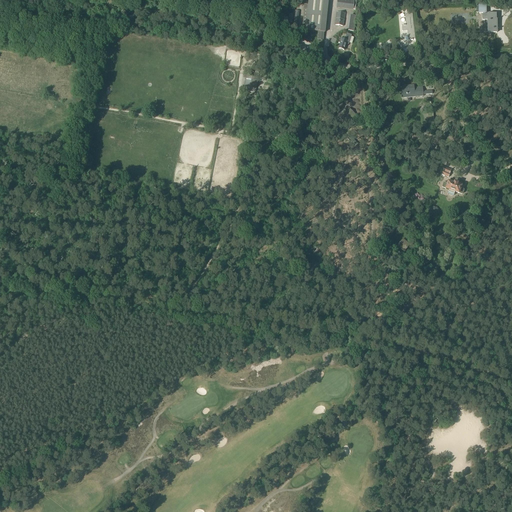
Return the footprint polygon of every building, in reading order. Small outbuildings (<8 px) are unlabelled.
[(305,31),(318,32),(317,40),(323,41),(324,33),(325,33),(328,0),(308,0),(308,9),(305,9),(303,26),(306,26),(305,31)] [(357,0),(354,0),(337,0),(337,8),(355,10),(357,0)] [(487,21),(487,34),(497,33),(497,20),(496,20),(496,14),(486,14),(486,6),(476,6),(476,13),(478,13),(478,14),(483,14),(483,15),(482,15),(482,16),(482,17),(482,19),(482,20),(483,21),(487,21)] [(337,13),(335,26),(343,27),(345,14),(337,13)] [(408,40),(409,40),(409,41),(409,40),(410,40),(411,41),(413,41),(413,40),(415,40),(415,39),(414,34),(414,32),(414,27),(412,14),(405,14),(405,15),(406,25),(405,25),(403,25),(403,26),(402,26),(402,27),(403,31),(402,31),(403,31),(403,32),(403,31),(407,31),(407,34),(408,34),(408,35),(409,40),(408,40)] [(339,41),(341,42),(339,49),(344,50),(346,44),(348,44),(351,36),(346,34),(345,38),(340,37),(339,41)] [(255,93),(258,78),(246,75),(243,90),(255,93)] [(414,88),(413,86),(401,87),(402,98),(410,97),(410,95),(414,95),(414,97),(423,96),(422,88),(414,88)] [(348,109),(339,118),(346,124),(354,116),(348,109)] [(444,168),(442,175),(448,178),(451,171),(451,170),(446,168),(446,169),(444,168)] [(454,183),(448,181),(447,184),(443,183),(442,188),(445,189),(449,190),(448,193),(454,195),(454,192),(458,194),(458,193),(462,195),(464,190),(460,188),(462,184),(454,182),(454,183)] [(392,237),(394,230),(389,228),(386,235),(392,237)] [(410,244),(403,239),(397,247),(404,252),(410,244)]
